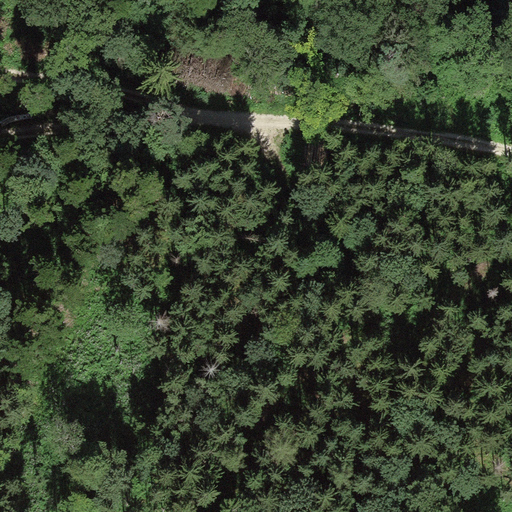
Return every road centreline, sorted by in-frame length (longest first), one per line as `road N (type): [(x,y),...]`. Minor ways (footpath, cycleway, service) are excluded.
road 1 (track): [(437,511),(406,449),(389,359),(363,292),(238,122),(87,84),(0,78)]
road 2 (track): [(511,149),(238,122),(146,121),(0,135)]
